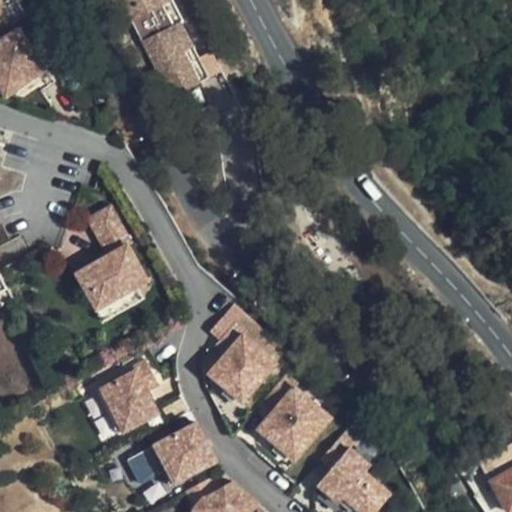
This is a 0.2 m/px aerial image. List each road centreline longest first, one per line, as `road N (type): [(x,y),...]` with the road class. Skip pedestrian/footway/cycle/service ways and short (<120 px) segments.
road 1 (residential): [(467,511),(171,169),(53,0)]
road 2 (residential): [(0,113),(109,150),(125,163),(202,299),(197,392),(241,467),(295,511)]
road 3 (secondary): [(254,0),(338,154),(511,349)]
road 4 (motorway): [(0,193),(175,0)]
